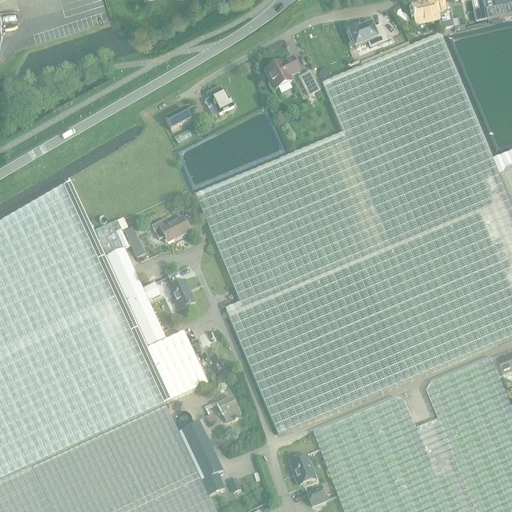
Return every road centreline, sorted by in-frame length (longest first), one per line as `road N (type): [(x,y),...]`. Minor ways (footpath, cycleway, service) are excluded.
road 1 (tertiary): [(0,174),(214,49),(281,0)]
road 2 (unclassified): [(272,443),(511,344)]
road 3 (residential): [(183,94),(317,20),(398,0)]
road 4 (unclassified): [(272,443),(192,258)]
